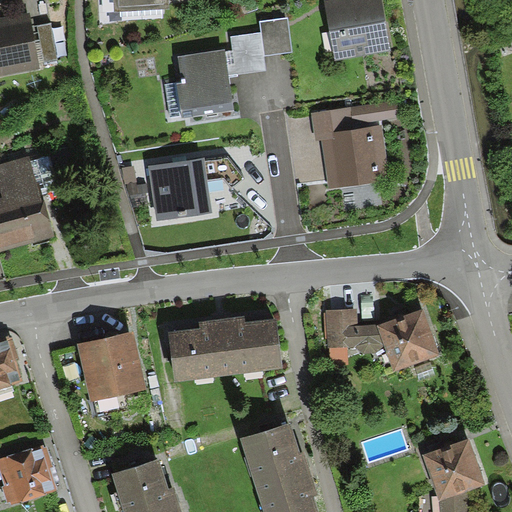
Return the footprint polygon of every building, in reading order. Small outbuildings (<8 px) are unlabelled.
[(113,0),(114,12),(169,9),(168,0),(113,0)] [(370,0),(346,0),(324,4),(335,62),(381,54),(370,0)] [(0,29),(0,78),(51,66),(40,20),(0,29)] [(282,24),(254,28),(255,36),(229,40),(234,76),(261,73),(259,61),(286,57),(282,24)] [(220,54),(173,59),(179,115),(226,110),(220,54)] [(390,120),(388,108),(310,118),(313,144),(324,142),(330,188),(378,182),(371,123),(390,120)] [(222,159),(150,166),(155,221),(200,216),(198,186),(218,185),(225,195),(240,183),(222,159)] [(0,179),(4,194),(0,195),(0,247),(1,250),(51,235),(29,162),(0,170),(0,179)] [(428,359),(415,316),(380,327),(352,328),(350,310),(325,312),(328,347),(385,344),(394,370),(428,359)] [(272,369),(267,324),(169,335),(174,379),(272,369)] [(124,337),(75,347),(87,409),(136,400),(124,337)] [(4,343),(0,344),(0,391),(16,387),(4,343)] [(290,457),(281,427),(242,438),(265,511),(310,511),(304,494),(310,492),(299,454),(290,457)] [(41,449),(0,461),(0,470),(9,502),(53,489),(41,449)] [(455,451),(419,467),(436,504),(472,488),(455,451)] [(161,492),(151,462),(113,474),(124,511),(176,511),(169,490),(161,492)]
